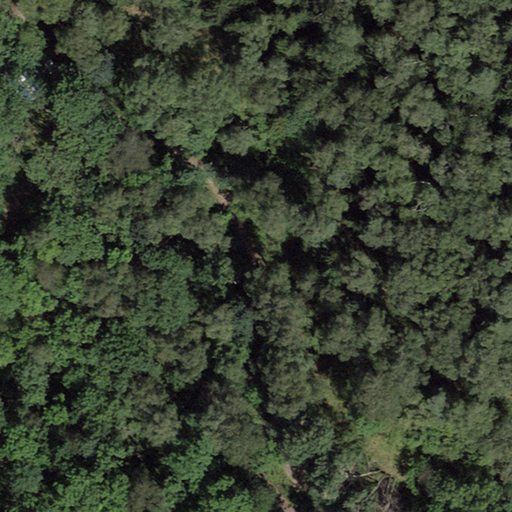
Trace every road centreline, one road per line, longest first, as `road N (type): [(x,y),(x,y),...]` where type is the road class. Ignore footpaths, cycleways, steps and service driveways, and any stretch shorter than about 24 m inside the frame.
road 1 (track): [(327,511),(289,462),(263,273),(211,175),(190,155),(126,132),(3,0)]
road 2 (track): [(0,316),(99,304),(135,309),(161,324),(207,371),(250,475),(287,511)]
